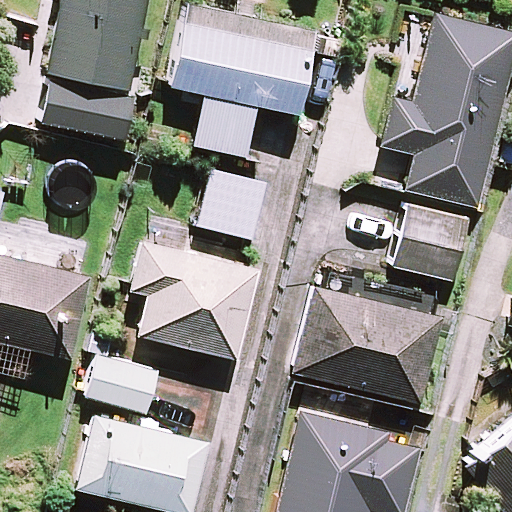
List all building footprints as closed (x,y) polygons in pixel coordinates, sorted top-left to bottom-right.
[(137,0),(47,0),(31,127),(120,138),(137,0)] [(257,4),(237,0),(235,0),(232,15),(180,4),(163,85),(196,92),(186,143),(236,154),(247,103),(288,112),(305,29),(254,18),(257,4)] [(510,34),(424,14),(409,80),(393,76),(377,144),(409,152),(400,188),(470,205),(510,34)] [(511,167),(511,131),(511,136),(497,133),(491,163),(511,167)] [(257,182),(206,169),(192,224),(243,237),(257,182)] [(460,218),(401,204),(386,265),(445,279),(460,218)] [(181,227),(156,221),(151,244),(137,240),(126,287),(141,291),(131,334),(227,357),(250,266),(176,248),(181,227)] [(79,277),(0,257),(0,341),(60,356),(79,277)] [(432,316),(306,286),(285,371),(411,402),(432,316)] [(149,369),(89,355),(79,396),(139,410),(149,369)] [(396,511),(415,439),(295,409),(269,511),(362,511),(363,510),(370,511),(396,511)] [(172,418),(169,434),(149,429),(151,420),(130,416),(128,425),(82,414),(66,487),(175,511),(181,511),(198,440),(188,438),(192,423),(172,418)] [(511,511),(511,417),(457,466),(497,511),(511,511)]
